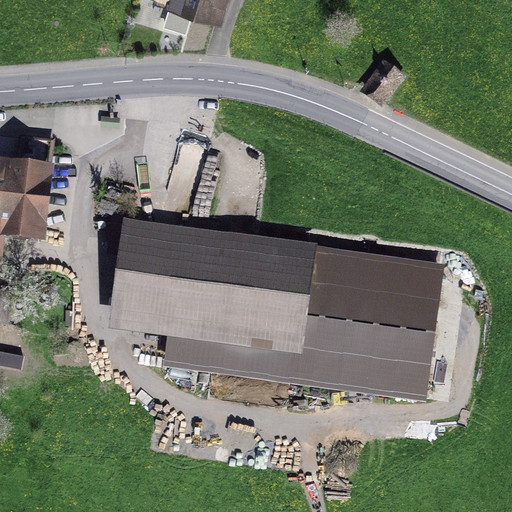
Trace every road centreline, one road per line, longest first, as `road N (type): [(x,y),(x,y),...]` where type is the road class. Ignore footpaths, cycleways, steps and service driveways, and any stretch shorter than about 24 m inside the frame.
road 1 (tertiary): [(511,195),(334,111),(212,80)]
road 2 (tertiary): [(212,80),(0,92)]
